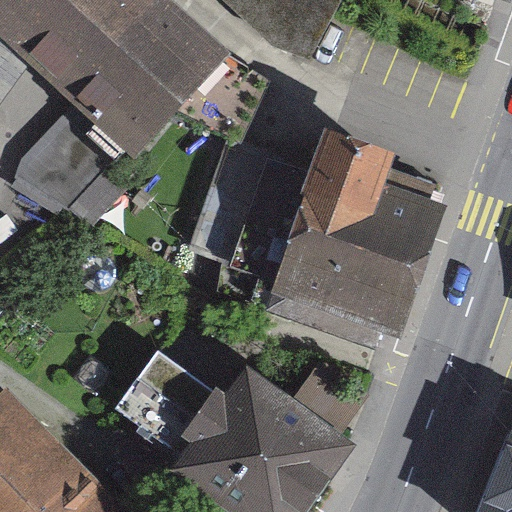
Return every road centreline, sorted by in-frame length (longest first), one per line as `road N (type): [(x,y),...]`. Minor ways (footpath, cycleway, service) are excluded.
road 1 (residential): [(200,0),(252,48),(293,71),(511,143)]
road 2 (primary): [(511,186),(396,511)]
